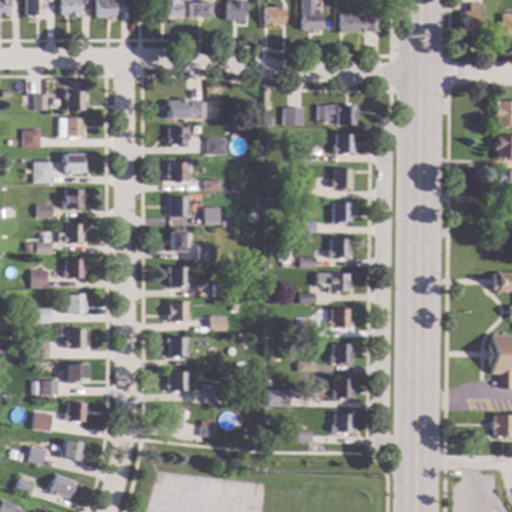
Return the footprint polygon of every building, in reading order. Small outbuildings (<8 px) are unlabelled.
[(41,0),(41,5),(39,5),(39,16),(22,16),(21,0),(41,0)] [(75,0),(76,17),(62,18),(62,15),(57,15),(56,0),(75,0)] [(111,0),(111,18),(108,18),(108,20),(103,20),(103,17),(92,17),(91,0),(111,0)] [(176,0),(176,18),(156,18),(156,4),(158,4),(158,0),(176,0)] [(310,0),(310,10),(317,10),(317,31),(309,31),(309,32),(304,32),(304,30),(296,30),(296,0),(310,0)] [(242,11),(240,11),(240,21),(222,21),(222,2),(242,2),(242,11)] [(206,17),(185,17),(185,3),(206,3),(206,17)] [(479,32),(474,32),(474,36),(467,36),(467,32),(460,32),(460,12),(466,12),(466,4),(479,4),(479,32)] [(280,26),(270,26),(270,28),(260,28),(260,8),(272,8),(272,7),(280,7),(280,26)] [(355,22),(360,22),(360,18),(375,18),(376,32),(361,32),(361,28),(355,28),(355,33),(335,33),(335,15),(346,15),(346,13),(354,13),(355,22)] [(511,36),(497,36),(498,15),(511,15),(511,36)] [(82,110),(63,110),(63,99),(60,99),(60,90),(82,90),(82,110)] [(26,99),(17,99),(17,91),(26,91),(26,99)] [(43,110),(30,110),(30,95),(43,95),(43,110)] [(183,106),(187,106),(187,103),(202,103),(202,119),(164,119),(164,101),(173,101),(173,99),(183,99),(183,106)] [(511,127),(489,127),(489,102),(511,102),(511,127)] [(355,114),(352,114),(352,125),(333,125),(333,114),(324,114),(324,122),(314,122),(314,106),(355,106),(355,114)] [(299,125),(280,125),(280,108),(299,108),(299,125)] [(81,137),(63,137),(63,118),(81,119),(81,137)] [(270,127),(262,127),(262,118),(270,118),(270,127)] [(184,132),(186,132),(186,136),(184,136),(184,147),(174,147),(174,145),(164,145),(164,127),(184,127),(184,132)] [(38,130),(37,149),(19,148),(20,129),(38,130)] [(351,141),(352,141),(352,147),(350,147),(350,154),(344,154),(344,156),(340,156),(340,154),(330,154),(330,145),(332,145),(332,134),(351,134),(351,141)] [(511,147),(511,154),(511,158),(492,158),(492,151),(490,151),(490,142),(492,142),(492,136),(511,136),(511,147)] [(222,155),(204,155),(204,139),(222,139),(222,155)] [(304,162),(288,162),(288,151),(304,151),(304,162)] [(81,162),(83,162),(83,172),(70,172),(70,174),(61,174),(61,166),(59,166),(59,160),(61,160),(61,154),(81,154),(81,162)] [(46,183),(29,183),(29,163),(47,163),(46,183)] [(183,172),(186,172),(186,182),(175,182),(175,184),(170,184),(170,182),(165,182),(165,180),(162,180),(162,174),(165,174),(165,163),(183,163),(183,172)] [(350,175),(348,175),(348,189),(343,189),(343,192),(337,192),(337,188),(327,188),(327,180),(329,180),(329,169),(350,169),(350,175)] [(511,180),(511,181),(511,187),(511,188),(511,193),(491,193),(491,185),(489,185),(489,177),(491,177),(491,171),(511,171),(511,180)] [(216,191),(201,191),(201,180),(216,180),(216,191)] [(306,198),(287,198),(287,187),(305,187),(306,198)] [(78,190),(78,194),(80,194),(80,201),(82,201),(82,208),(80,208),(80,209),(73,209),(73,210),(70,210),(70,209),(59,209),(60,201),(61,201),(62,190),(78,190)] [(184,208),(186,208),(186,217),(165,217),(165,209),(163,209),(163,205),(165,205),(165,197),(184,197),(184,208)] [(347,214),(350,214),(350,220),(347,220),(347,222),(341,222),(341,225),(328,225),(328,203),(347,203),(347,214)] [(49,218),(33,218),(33,205),(49,205),(49,218)] [(216,226),(200,226),(200,215),(216,215),(216,226)] [(312,234),(296,234),(296,222),(312,222),(312,234)] [(82,231),(80,230),(80,243),(73,243),(73,246),(69,246),(69,244),(53,244),(53,232),(60,232),(60,236),(61,236),(62,224),(82,224),(82,231)] [(181,252),(166,252),(166,231),(181,231),(181,252)] [(345,251),(347,251),(347,256),(344,257),(344,259),(325,259),(325,250),(327,250),(327,239),(345,239),(345,251)] [(47,254),(32,254),(32,242),(47,242),(47,254)] [(30,243),(30,251),(21,251),(22,243),(30,243)] [(212,261),(195,261),(195,247),(212,247),(212,261)] [(312,268),(296,268),(296,256),(312,256),(312,268)] [(80,263),(81,263),(81,271),(83,271),(82,276),(80,276),(80,279),(60,279),(60,270),(62,270),(62,259),(80,259),(80,263)] [(184,288),(172,288),(172,287),(166,287),(166,273),(164,273),(164,268),(184,268),(184,288)] [(43,288),(27,288),(27,270),(43,271),(43,288)] [(345,292),(334,292),(334,294),(324,294),(324,285),(313,285),(313,273),(345,273),(345,292)] [(511,374),(506,374),(506,383),(506,390),(495,389),(495,383),(495,374),(486,374),(486,366),(484,366),(484,354),(484,345),(486,345),(486,335),(511,335),(511,319),(504,319),(504,306),(511,306),(511,292),(493,292),(493,290),(488,290),(488,282),(488,275),(492,275),(492,273),(511,273),(511,374)] [(225,297),(210,297),(210,284),(225,284),(225,297)] [(81,305),(84,305),(83,311),(80,311),(80,314),(62,313),(62,305),(63,305),(63,294),(81,294),(81,305)] [(312,294),(312,304),(295,304),(295,294),(312,294)] [(184,313),(185,313),(185,322),(165,322),(165,320),(164,320),(164,313),(165,313),(165,303),(184,303),(184,313)] [(47,324),(29,324),(30,308),(47,308),(47,324)] [(346,321),(348,321),(348,326),(345,326),(345,329),(340,329),(340,330),(336,330),(336,329),(325,329),(325,319),(328,319),(328,309),(346,309),(346,321)] [(222,332),(206,332),(206,317),(222,317),(222,332)] [(312,338),(296,338),(296,320),(312,320),(312,338)] [(84,349),(61,349),(61,340),(63,340),(63,329),(84,329),(84,349)] [(183,348),(185,348),(185,357),(174,357),(174,360),(170,360),(170,357),(164,357),(164,344),(162,344),(162,338),(183,338),(183,348)] [(44,358),(22,358),(22,342),(44,341),(44,358)] [(347,351),(350,351),(350,358),(348,358),(348,364),(326,364),(326,355),(328,355),(328,344),(347,344),(347,351)] [(310,372),(293,372),(293,362),(310,362),(310,372)] [(84,382),(76,382),(76,384),(62,384),(63,364),(84,364),(84,382)] [(185,391),(174,391),(174,394),(170,394),(170,392),(164,392),(164,390),(162,390),(162,384),(164,384),(164,372),(185,372),(185,391)] [(348,391),(350,391),(350,396),(348,396),(348,399),(342,399),(342,400),(338,400),(338,399),(328,398),(328,390),(330,390),(330,378),(348,379),(348,391)] [(53,395),(36,395),(36,382),(53,382),(53,395)] [(218,404),(199,403),(199,386),(218,386),(218,404)] [(285,407),(262,407),(263,390),(285,390),(285,407)] [(82,402),(81,410),(84,410),(83,416),(81,416),(81,423),(61,421),(62,413),(63,413),(64,401),(82,402)] [(178,409),(177,419),(179,419),(178,428),(175,428),(175,429),(161,428),(164,407),(178,409)] [(48,410),(46,431),(32,430),(33,410),(48,410)] [(349,426),(351,426),(351,432),(349,432),(349,434),(343,434),(343,436),(338,436),(338,433),(329,433),(329,424),(331,424),(331,414),(349,414),(349,426)] [(508,427),(511,427),(511,433),(508,433),(508,437),(502,437),(502,440),(496,440),(496,437),(488,437),(488,429),(486,429),(486,422),(488,422),(488,415),(508,415),(508,427)] [(211,422),(211,428),(212,428),(211,438),(196,436),(198,420),(211,422)] [(308,443),(293,443),(293,431),(308,431),(308,443)] [(79,443),(77,454),(79,455),(78,460),(75,460),(75,462),(55,458),(57,450),(58,450),(60,439),(79,443)] [(41,450),(38,465),(23,462),(26,447),(41,450)] [(70,481),(64,498),(54,495),(54,497),(44,494),(51,474),(70,481)] [(31,484),(27,494),(13,489),(16,479),(31,484)] [(0,511),(0,500),(16,510),(14,511),(0,511)]
